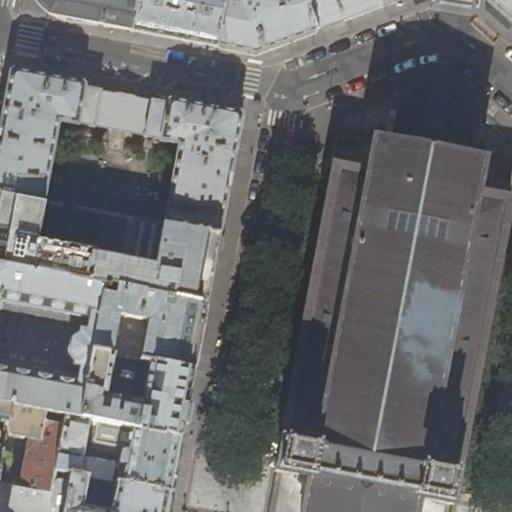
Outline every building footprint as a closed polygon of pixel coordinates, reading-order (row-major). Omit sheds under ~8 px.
[(38,0),(49,15),(94,24),(131,31),(137,0),(38,0)] [(137,0),(131,31),(173,39),(216,47),(224,0),(137,0)] [(224,0),(216,47),(254,54),(286,43),(316,31),(306,8),(307,0),(224,0)] [(381,7),(378,0),(307,0),(306,8),(316,31),(349,19),(381,7)] [(511,0),(487,0),(490,3),(511,22),(511,0)] [(511,24),(511,22),(490,3),(487,6),(489,12),(508,29),(511,24)] [(0,194),(44,203),(46,196),(44,196),(59,120),(78,124),(78,123),(161,138),(160,139),(180,143),(164,226),(219,236),(219,233),(220,233),(221,229),(220,229),(228,187),(229,187),(230,183),(229,183),(230,177),(232,167),(233,167),(233,163),(240,121),(241,121),(242,117),(241,117),(239,113),(239,112),(235,111),(235,112),(176,101),(176,100),(172,99),(169,102),(166,102),(166,104),(121,95),(87,89),(87,87),(84,87),(82,83),(77,81),(77,82),(18,71),(18,70),(13,69),(13,70),(10,72),(9,72),(8,77),(9,77),(1,119),(0,118),(0,120),(0,123),(0,125),(0,194)] [(465,113),(453,111),(454,109),(454,104),(452,99),(451,97),(448,93),(446,92),(438,89),(431,90),(424,93),(423,95),(420,100),(419,105),(408,102),(408,101),(401,100),(399,106),(400,107),(393,143),(372,139),(371,144),(372,144),(370,158),(367,173),(333,166),(331,176),(328,190),(297,352),(284,421),(282,435),(277,459),(275,470),(308,477),(301,511),(417,511),(421,498),(453,504),(454,500),(455,494),(459,470),(461,458),(475,389),(491,304),(506,222),(508,211),(510,201),(504,199),(503,200),(476,195),(479,179),(481,167),(482,167),(483,162),(478,161),(477,162),(463,159),(470,120),(471,120),(472,113),(465,112),(465,113)] [(44,203),(0,194),(0,266),(104,286),(105,285),(206,304),(212,272),(219,236),(164,226),(126,218),(118,259),(94,254),(94,252),(37,241),(44,203)] [(92,352),(104,286),(0,266),(0,402),(65,415),(80,418),(92,352)] [(105,285),(104,286),(92,352),(114,356),(148,362),(193,371),(199,340),(206,304),(105,285)] [(107,396),(114,356),(92,352),(80,418),(81,418),(181,437),(187,404),(193,371),(148,362),(140,402),(107,396)] [(65,415),(0,402),(0,466),(3,448),(0,446),(0,424),(4,425),(10,435),(30,439),(21,488),(50,493),(54,472),(65,415)] [(80,418),(65,415),(54,472),(70,475),(88,478),(116,484),(170,493),(175,467),(181,437),(81,418),(80,418)] [(63,511),(70,475),(54,472),(50,493),(21,488),(9,485),(4,511),(63,511)] [(104,511),(83,507),(88,478),(70,475),(63,511),(166,511),(170,493),(116,484),(111,511),(104,511)] [(0,483),(0,511),(4,511),(9,485),(0,483)]
